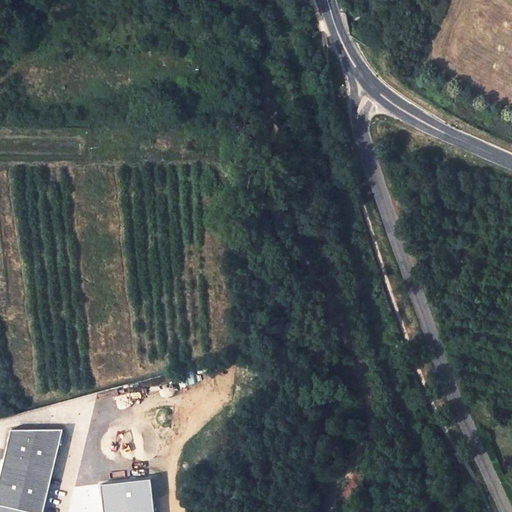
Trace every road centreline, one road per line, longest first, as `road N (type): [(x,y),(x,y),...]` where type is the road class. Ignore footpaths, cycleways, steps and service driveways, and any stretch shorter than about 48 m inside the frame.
road 1 (unclassified): [(365,99),(359,124),(416,297),(503,511)]
road 2 (tertiary): [(511,163),(389,102)]
